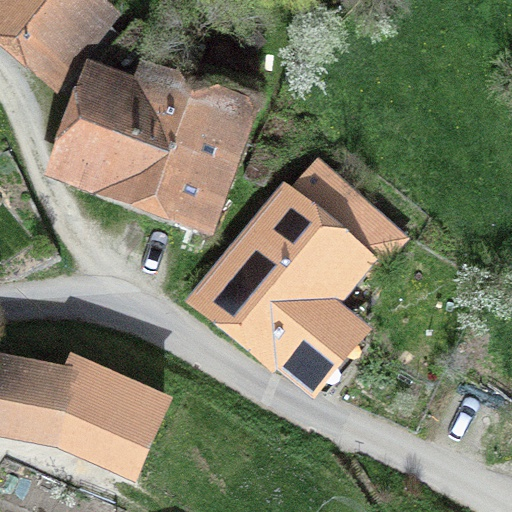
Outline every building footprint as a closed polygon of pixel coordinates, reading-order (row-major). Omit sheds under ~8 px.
[(0,0),(0,30),(47,70),(92,17),(72,0),(0,0)] [(96,89),(64,169),(195,222),(244,98),(160,65),(143,107),(96,89)] [(256,154),(244,182),(264,190),(276,162),(256,154)] [(326,299),(318,308),(312,302),(346,262),(276,202),(191,301),(263,363),(271,353),(309,385),(312,381),(326,392),(351,362),(338,351),(358,327),(326,299)] [(64,382),(53,436),(135,472),(163,408),(71,367),(64,382)] [(0,424),(53,436),(64,382),(0,369),(0,424)]
